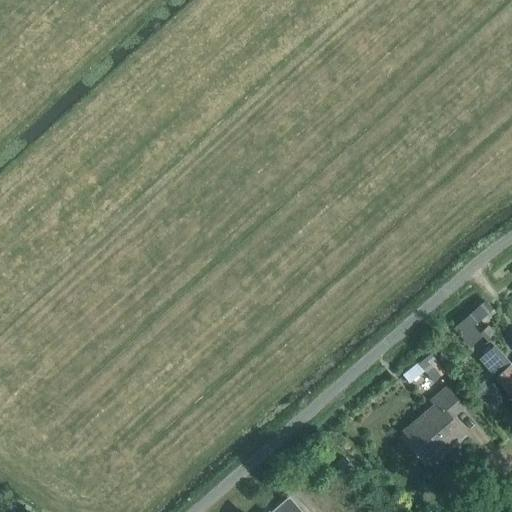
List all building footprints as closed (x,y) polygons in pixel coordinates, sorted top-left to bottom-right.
[(493,309),(484,300),(452,329),(470,348),(482,337),(473,327),(493,309)] [(511,400),(511,366),(494,346),(479,360),(495,378),(494,379),(511,400)] [(435,384),(448,373),(428,350),(415,362),(435,384)] [(490,417),(506,403),(485,380),(468,393),(490,417)] [(431,463),(462,437),(449,420),(463,409),(446,388),(431,401),(435,406),(404,431),(431,463)] [(339,481),(353,468),(343,457),(329,470),(339,481)] [(269,511),(268,511),(301,511),(289,497),(271,511),(269,511)]
